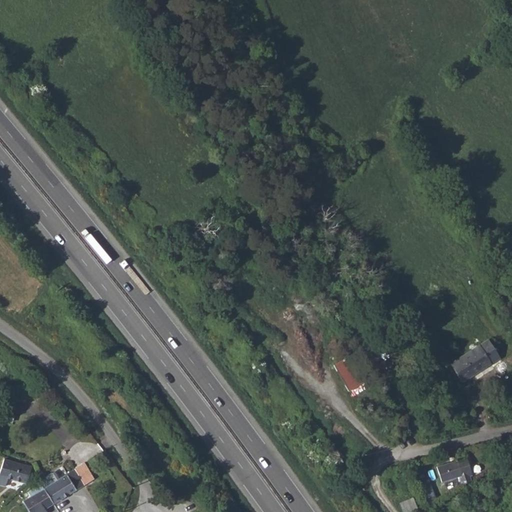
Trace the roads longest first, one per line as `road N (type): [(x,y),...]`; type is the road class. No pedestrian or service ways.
road 1 (trunk): [(303,511),(0,123)]
road 2 (trunk): [(0,160),(274,511)]
road 3 (unclassified): [(166,511),(86,403),(0,325)]
road 4 (unclassified): [(390,458),(511,429)]
